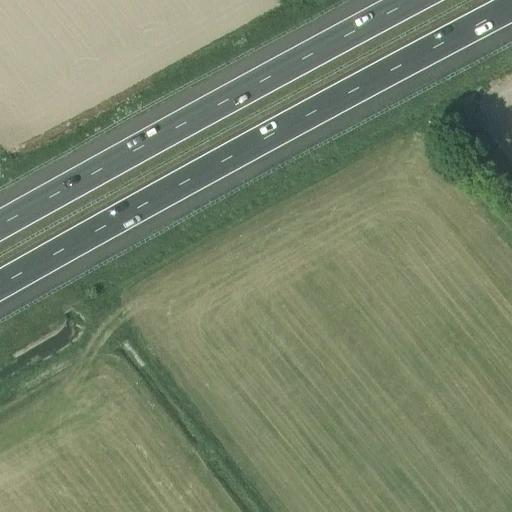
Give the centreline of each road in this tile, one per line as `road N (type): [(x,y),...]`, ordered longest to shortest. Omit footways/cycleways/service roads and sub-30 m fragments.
road 1 (motorway): [(0,287),(229,155),(511,9)]
road 2 (motorway): [(416,0),(0,226)]
road 3 (track): [(115,335),(0,397)]
